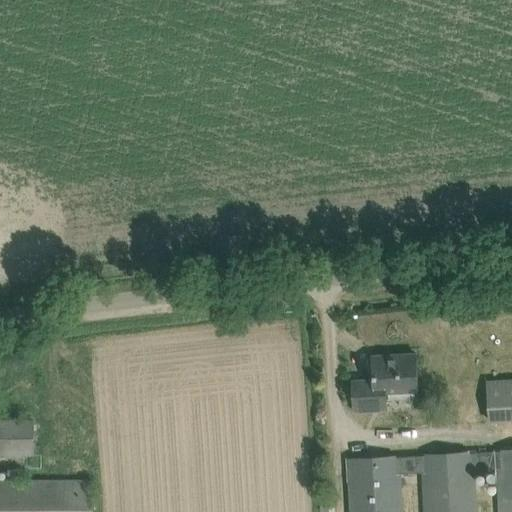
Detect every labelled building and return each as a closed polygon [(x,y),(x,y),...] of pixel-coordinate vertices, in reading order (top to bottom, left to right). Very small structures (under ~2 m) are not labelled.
[(418,391),(417,374),(416,354),(372,356),(373,380),(352,381),(354,412),(387,410),(386,393),(418,391)] [(490,422),(511,420),(511,380),(488,381),(490,422)] [(0,455),(34,455),(34,441),(34,421),(0,421),(0,455)] [(511,511),(511,450),(349,460),(351,511),(401,511),(400,474),(424,472),(426,511),(476,511),(474,470),(498,468),(500,511),(511,511)] [(90,511),(89,477),(0,478),(0,511),(90,511)] [(334,511),(334,499),(319,500),(319,511),(334,511)]
